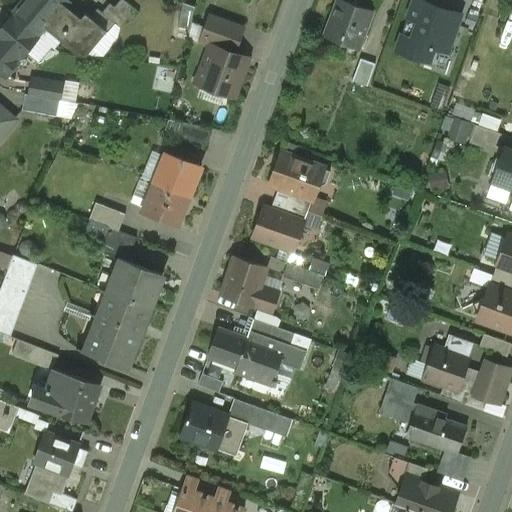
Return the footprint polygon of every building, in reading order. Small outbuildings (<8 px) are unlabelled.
[(67,0),(24,0),(12,15),(39,37),(47,29),(65,6),(69,1),(67,0)] [(139,14),(122,0),(120,0),(114,8),(127,19),(132,23),(139,14)] [(372,11),(341,0),(337,0),(324,36),(358,49),(372,11)] [(114,8),(109,4),(102,13),(115,24),(119,28),(127,19),(114,8)] [(194,7),(182,4),(177,27),(189,30),(194,7)] [(459,15),(430,5),(417,40),(434,46),(447,51),(459,15)] [(81,19),(65,6),(47,29),(78,55),(85,56),(106,32),(89,18),(90,18),(85,14),(81,19)] [(102,13),(97,9),(90,18),(106,31),(106,32),(107,33),(115,24),(102,13)] [(244,26),(210,14),(200,42),(210,46),(211,45),(234,54),(244,26)] [(12,15),(0,29),(0,72),(5,77),(39,37),(12,15)] [(434,46),(417,40),(413,52),(430,58),(434,46)] [(470,48),(456,43),(448,67),(461,72),(470,48)] [(234,54),(211,45),(210,46),(200,75),(196,77),(195,81),(196,85),(201,87),(205,85),(234,96),(239,81),(239,82),(245,65),(245,64),(247,58),(234,54)] [(375,64),(360,59),(352,81),(367,86),(375,64)] [(62,85),(32,80),(29,95),(59,101),(62,85)] [(68,80),(67,99),(80,100),(82,81),(68,80)] [(29,95),(25,95),(22,110),(56,117),(59,101),(29,95)] [(0,136),(14,120),(0,108),(0,136)] [(468,143),(475,122),(456,116),(449,137),(468,143)] [(213,129),(180,123),(176,135),(207,146),(213,129)] [(500,134),(475,125),(471,138),(495,147),(500,134)] [(511,151),(504,149),(492,182),(511,188),(511,151)] [(200,167),(166,154),(154,183),(188,196),(200,167)] [(330,171),(281,154),(270,184),(279,187),(312,199),(316,188),(326,184),(330,171)] [(188,196),(154,183),(142,213),(176,226),(188,196)] [(312,199),(279,187),(274,199),(308,211),(312,199)] [(324,214),(330,202),(319,196),(313,209),(324,214)] [(308,211),(274,199),(270,210),(303,222),(302,224),(303,224),(308,211)] [(125,215),(95,203),(89,220),(108,228),(119,232),(125,215)] [(270,210),(263,208),(253,237),(293,251),(302,224),(303,222),(270,210)] [(311,212),(309,225),(322,227),(323,214),(311,212)] [(119,232),(108,228),(99,252),(120,260),(120,259),(127,262),(136,239),(119,232)] [(511,236),(507,235),(497,264),(511,269),(511,236)] [(38,265),(13,255),(0,289),(0,332),(11,337),(38,265)] [(267,267),(233,257),(221,295),(273,313),(279,293),(261,287),(267,267)] [(311,268),(327,274),(331,263),(315,257),(311,268)] [(127,262),(120,259),(120,260),(108,292),(150,308),(162,276),(127,262)] [(323,276),(287,264),(282,277),(318,290),(323,276)] [(511,269),(497,264),(492,275),(511,282),(511,269)] [(511,282),(492,275),(488,287),(511,295),(511,282)] [(511,295),(488,287),(484,298),(472,304),(478,316),(477,318),(511,331),(511,295)] [(150,308),(108,292),(85,352),(126,368),(150,308)] [(295,334),(254,320),(250,331),(291,345),(295,334)] [(291,345),(250,331),(247,338),(219,328),(208,358),(236,368),(235,372),(272,386),(273,384),(277,386),(278,381),(274,380),(280,363),(300,370),(307,351),(291,345)] [(449,334),(444,350),(434,346),(433,348),(428,346),(422,362),(428,364),(423,378),(443,386),(457,391),(464,371),(474,343),(449,334)] [(511,344),(483,334),(479,347),(507,357),(511,344)] [(36,347),(18,340),(12,355),(30,362),(36,347)] [(59,356),(36,347),(30,362),(53,370),(53,369),(59,356)] [(457,391),(443,386),(439,395),(461,403),(465,392),(495,402),(500,388),(504,389),(511,369),(486,360),(482,372),(475,370),(471,373),(464,371),(457,391)] [(100,386),(53,369),(53,370),(52,371),(56,372),(68,376),(61,395),(55,412),(87,423),(100,386)] [(68,376),(56,372),(50,389),(51,390),(50,391),(61,395),(68,376)] [(223,382),(202,375),(198,386),(219,393),(223,382)] [(418,388),(392,378),(387,393),(413,403),(418,388)] [(50,389),(48,389),(47,390),(36,386),(30,403),(55,412),(61,395),(50,391),(51,390),(50,389)] [(413,403),(387,393),(381,412),(411,422),(417,404),(413,403)] [(274,413),(234,399),(230,412),(269,427),(274,413)] [(19,408),(0,400),(0,428),(2,429),(6,418),(7,419),(8,416),(15,419),(19,408)] [(229,417),(192,403),(180,437),(217,450),(229,417)] [(439,412),(417,404),(411,422),(407,436),(432,444),(440,419),(436,418),(439,412)] [(248,423),(229,417),(217,450),(236,456),(248,423)] [(465,428),(440,419),(432,444),(456,452),(465,428)] [(80,446),(45,432),(34,463),(40,465),(33,484),(53,492),(61,495),(62,494),(73,463),(81,466),(81,468),(82,469),(88,452),(79,448),(80,446)] [(428,469),(394,457),(388,473),(405,479),(407,476),(423,482),(428,469)] [(423,482),(407,476),(405,479),(396,504),(405,507),(419,511),(449,511),(456,493),(423,482)] [(244,511),(182,489),(182,490),(184,491),(183,495),(184,496),(178,511),(244,511)] [(62,494),(61,495),(53,492),(48,504),(68,511),(72,511),(77,500),(62,494)] [(396,505),(392,503),(388,511),(403,511),(405,507),(396,504),(396,505)]
